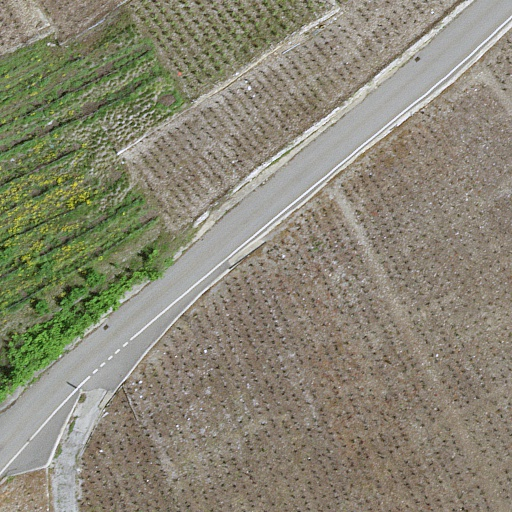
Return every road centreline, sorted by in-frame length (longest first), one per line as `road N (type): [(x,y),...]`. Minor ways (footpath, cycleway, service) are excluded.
road 1 (unclassified): [(0,443),(91,350),(501,0)]
road 2 (track): [(65,511),(66,470),(104,376),(96,346)]
